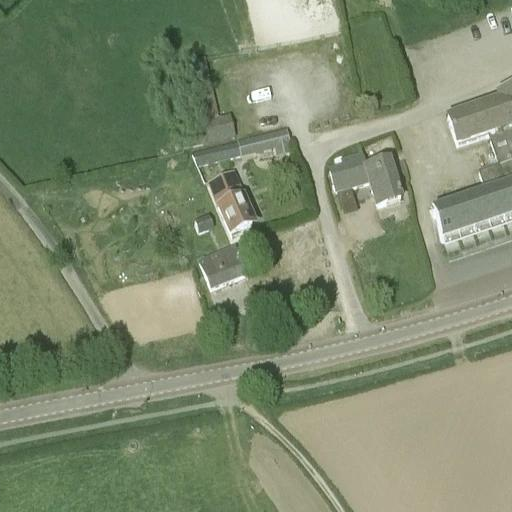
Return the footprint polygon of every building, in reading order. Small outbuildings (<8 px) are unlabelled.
[(511,91),(494,97),(496,103),(445,120),(456,152),(488,141),(496,168),(476,175),(483,197),(430,215),(441,247),(511,222),(511,91)] [(234,142),(230,118),(178,130),(184,153),(234,142)] [(273,163),(290,160),(285,136),(237,146),(240,161),(271,154),(273,163)] [(195,171),(240,161),(237,146),(192,156),(195,171)] [(399,204),(387,163),(365,169),(362,156),(342,163),(341,160),(332,163),(335,173),(329,174),(335,197),(337,197),(350,193),(369,187),(376,211),(399,204)] [(249,217),(241,200),(243,199),(234,177),(221,182),(220,180),(206,186),(217,210),(230,240),(251,230),(248,225),(249,224),(248,223),(245,219),(249,217)] [(208,218),(194,224),(199,238),(212,233),(208,218)] [(244,281),(233,253),(198,267),(209,295),(244,281)]
